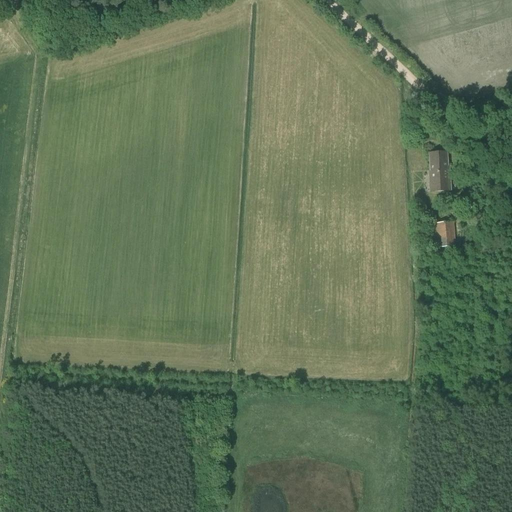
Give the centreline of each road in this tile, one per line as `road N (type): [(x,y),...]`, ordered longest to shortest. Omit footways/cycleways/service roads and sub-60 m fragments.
road 1 (track): [(40,54),(44,80),(0,449)]
road 2 (track): [(511,170),(326,0)]
